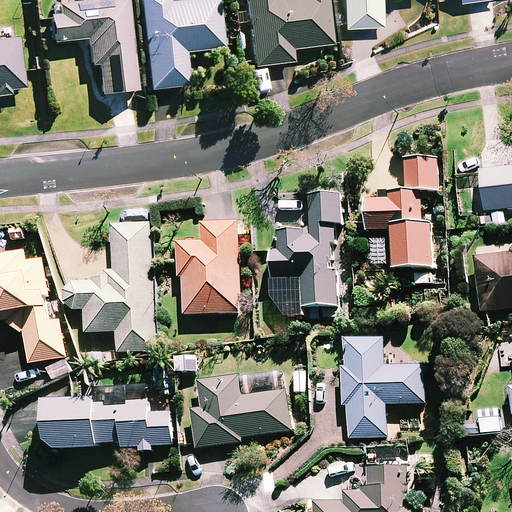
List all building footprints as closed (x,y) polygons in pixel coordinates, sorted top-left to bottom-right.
[(136,88),(126,0),(89,0),(59,3),(60,13),(50,14),(53,40),(87,37),(90,62),(97,61),(100,92),(136,88)] [(186,0),(169,2),(168,0),(138,0),(149,88),(188,84),(184,54),(223,50),(217,0),(186,0)] [(326,0),(246,0),(253,65),(292,61),(291,48),(332,44),(326,0)] [(346,0),(347,23),(385,22),(384,0),(346,0)] [(0,94),(25,92),(19,37),(0,39),(0,94)] [(268,90),(265,69),(253,70),(256,92),(268,90)] [(393,200),(369,200),(370,230),(394,229),(395,267),(433,266),(433,224),(424,224),(422,192),(439,192),(438,158),(408,158),(409,192),(392,192),(393,200)] [(511,209),(511,167),(483,171),(488,212),(511,209)] [(342,223),(343,194),(312,193),(312,230),(275,229),(275,279),(305,279),(304,305),(339,306),(339,272),(335,272),(336,223),(342,223)] [(242,313),(240,222),(204,223),(204,242),(181,243),(181,276),(185,276),(186,314),(242,313)] [(156,352),(153,224),(113,225),(115,282),(78,283),(79,309),(87,309),(88,333),(119,332),(119,353),(156,352)] [(28,342),(32,364),(68,357),(63,327),(57,328),(44,259),(29,262),(27,251),(0,255),(0,322),(11,320),(26,333),(28,342)] [(511,251),(478,256),(485,311),(511,307),(511,251)] [(386,338),(348,339),(348,365),(345,365),(346,404),(350,404),(350,437),(389,437),(388,404),(427,404),(426,365),(387,366),(386,338)] [(199,356),(179,356),(179,372),(200,371),(199,356)] [(245,397),(242,376),(201,381),(204,408),(195,409),(200,447),(243,442),(242,437),(293,431),(288,392),(245,397)] [(46,398),(47,449),(63,449),(101,448),(101,443),(122,443),(122,447),(141,447),(141,451),(156,451),(156,447),(175,446),(174,414),(156,415),(155,403),(98,404),(98,397),(46,398)] [(503,431),(499,408),(481,411),(482,422),(465,425),(467,437),(503,431)] [(411,506),(410,466),(370,467),(371,489),(348,490),(348,501),(318,502),(317,511),(420,511),(420,506),(411,506)]
